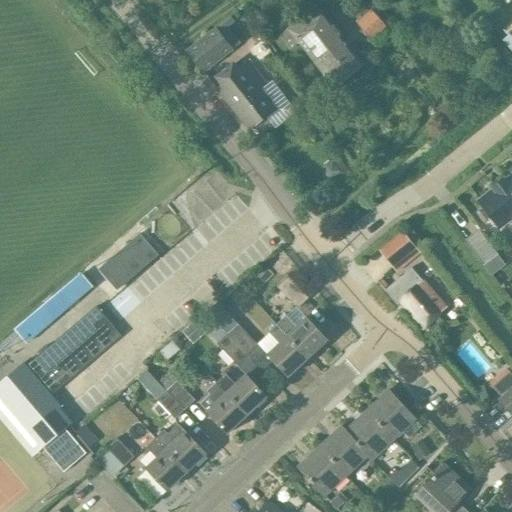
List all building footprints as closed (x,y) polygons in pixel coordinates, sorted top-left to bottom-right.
[(286,28),(287,29),(278,36),(289,50),(298,43),(299,43),(335,88),(365,63),(329,18),(329,19),(316,5),(298,18),(286,28)] [(371,9),(356,23),(372,40),(387,27),(386,26),(392,21),(382,9),(376,15),(371,9)] [(203,72),(231,50),(215,29),(187,51),(203,72)] [(212,76),(219,86),(216,88),(250,131),(277,109),(261,89),(267,85),(249,62),(238,65),(234,59),(212,76)] [(340,171),(332,162),(326,167),(329,170),(325,173),(330,179),(340,171)] [(511,175),(505,181),(503,179),(493,187),(494,189),(479,200),(499,227),(511,218),(511,175)] [(131,228),(93,262),(107,278),(112,284),(123,274),(114,264),(132,249),(140,259),(151,249),(131,228)] [(499,255),(479,229),(465,240),(484,266),(499,255)] [(403,231),(379,250),(397,272),(420,252),(403,231)] [(445,308),(422,280),(411,268),(385,290),(397,305),(402,301),(424,326),(426,327),(427,327),(442,314),(441,312),(445,308)] [(76,269),(11,328),(25,344),(91,285),(76,269)] [(289,276),(277,287),(297,309),(309,298),(289,276)] [(258,345),(219,303),(209,312),(224,328),(223,329),(247,355),(258,345)] [(24,362),(0,382),(0,396),(64,472),(86,453),(66,429),(72,423),(60,408),(62,407),(51,395),(121,336),(96,306),(26,365),(24,362)] [(276,325),(287,336),(310,360),(318,353),(316,351),(328,340),(306,318),(297,327),(286,315),(276,325)] [(217,343),(217,344),(237,365),(247,355),(223,329),(212,338),(217,343)] [(287,336),(268,354),(289,377),(300,366),(302,367),(310,360),(287,336)] [(487,379),(493,389),(511,378),(507,368),(487,379)] [(138,379),(157,399),(156,400),(175,419),(185,409),(167,390),(166,391),(147,370),(138,379)] [(225,373),(216,382),(249,417),(257,410),(255,407),(267,397),(246,375),(236,384),(225,373)] [(161,384),(167,390),(185,409),(195,400),(177,381),(171,374),(161,384)] [(200,403),(207,411),(228,433),(240,422),(242,424),(249,417),(216,382),(216,383),(207,391),(210,394),(200,403)] [(511,387),(497,401),(508,413),(509,412),(511,415),(511,387)] [(388,390),(367,410),(394,439),(402,432),(409,439),(422,426),(388,390)] [(367,410),(345,430),(368,456),(372,460),(394,439),(367,410)] [(164,430),(155,438),(189,474),(196,467),(195,465),(206,454),(178,424),(168,434),(164,430)] [(341,426),(319,446),(346,476),(368,456),(345,430),(341,426)] [(135,457),(117,437),(106,447),(124,466),(135,457)] [(146,468),(148,470),(137,480),(157,500),(167,490),(179,479),(180,482),(189,474),(155,438),(146,447),(157,458),(146,468)] [(346,476),(319,446),(297,467),(325,496),(346,476)] [(452,511),(450,510),(470,489),(444,465),(443,467),(441,465),(434,472),(436,474),(416,495),(434,511),(452,511)] [(399,487),(406,480),(396,471),(389,478),(399,487)] [(331,502),(336,508),(345,500),(340,494),(331,502)] [(283,511),(268,500),(258,511),(283,511)]
